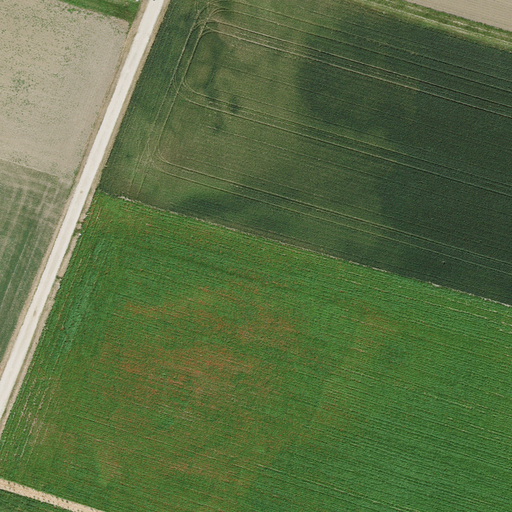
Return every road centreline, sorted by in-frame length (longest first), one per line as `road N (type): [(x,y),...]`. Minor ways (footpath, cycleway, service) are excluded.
road 1 (track): [(154,0),(0,407)]
road 2 (track): [(368,0),(511,41)]
